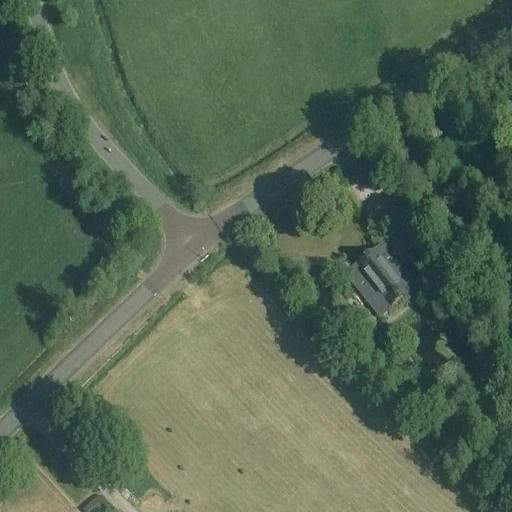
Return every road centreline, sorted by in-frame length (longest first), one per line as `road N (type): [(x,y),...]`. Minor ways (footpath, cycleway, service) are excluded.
road 1 (tertiary): [(190,247),(511,28)]
road 2 (unclassified): [(190,247),(73,110),(31,0)]
road 3 (tertiary): [(0,433),(190,247)]
road 4 (track): [(410,95),(511,210)]
